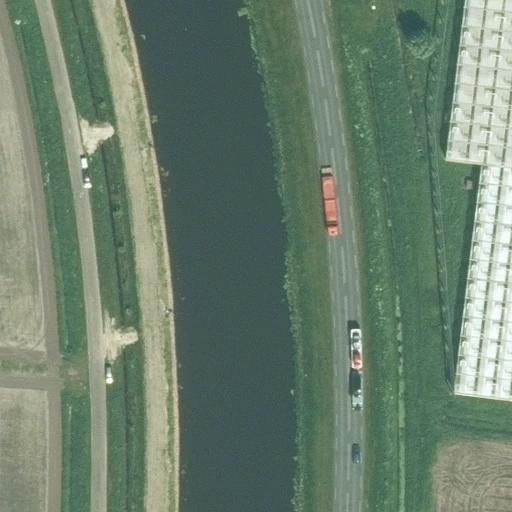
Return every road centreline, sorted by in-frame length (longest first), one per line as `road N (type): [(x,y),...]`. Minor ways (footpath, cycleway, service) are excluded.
road 1 (unclassified): [(96,511),(89,273),(68,118),(38,0)]
road 2 (secondary): [(346,511),(342,258),(332,136),(306,0)]
